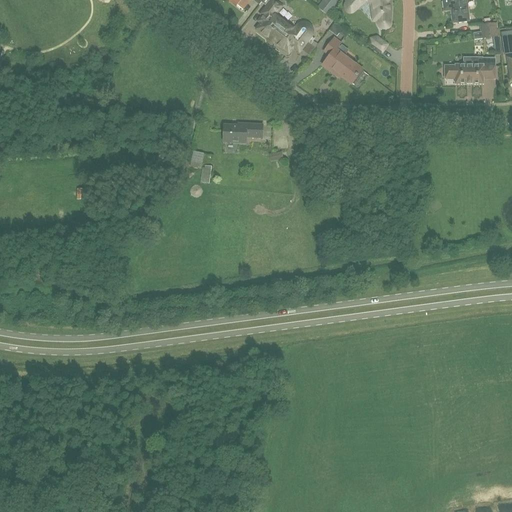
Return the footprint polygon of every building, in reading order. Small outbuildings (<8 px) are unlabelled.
[(230,0),(238,7),(243,10),(250,0),(230,0)] [(296,28),(295,30),(293,30),(275,16),(282,7),(272,0),(266,8),(261,15),(263,16),(258,22),(261,24),(258,29),(258,31),(268,39),(268,42),(270,43),(271,45),(273,45),(276,45),(288,54),(293,48),(299,53),(300,51),(308,57),(315,48),(311,45),(315,40),(311,37),(312,36),(312,35),(312,34),(312,32),(312,31),(312,29),(311,28),(310,27),(309,26),(308,25),(306,25),(305,24),(303,24),(302,24),(300,25),(299,25),(298,26),(297,27),(296,28)] [(263,0),(261,4),(266,8),(272,0),(263,0)] [(339,2),(335,0),(325,0),(319,9),(328,16),(339,2)] [(350,0),(347,4),(346,6),(346,9),(347,11),(350,12),(352,12),(354,10),(363,0),(369,0),(372,3),(374,11),(375,18),(379,19),(379,21),(379,24),(380,26),(382,27),(384,28),(386,28),(388,26),(389,24),(389,22),(390,13),(388,13),(389,2),(390,0),(350,0)] [(443,0),(445,11),(450,11),(452,11),(453,23),(469,21),(466,0),(443,0)] [(336,22),(328,31),(336,37),(338,35),(344,39),(350,32),(336,22)] [(481,26),(481,32),(497,31),(496,24),(481,26)] [(497,31),(481,32),(481,34),(482,39),(498,37),(497,31)] [(511,32),(498,34),(498,37),(501,59),(508,58),(511,57),(511,32)] [(372,46),(371,48),(380,54),(387,45),(381,40),(378,38),(372,39),(372,46)] [(330,71),(332,69),(341,76),(352,84),(362,71),(336,51),(340,45),(334,40),(325,52),(330,57),(323,66),(330,71)] [(474,62),(474,65),(455,65),(455,67),(445,67),(445,78),(455,78),(455,85),(484,85),(484,80),(495,80),(495,59),(483,59),(483,62),(474,62)] [(262,126),(238,125),(238,127),(224,127),(223,142),(245,143),(246,137),(262,138),(262,126)] [(193,152),(191,166),(201,168),(203,153),(193,152)] [(212,167),(203,166),(200,183),(202,183),(202,184),(209,184),(212,167)]
